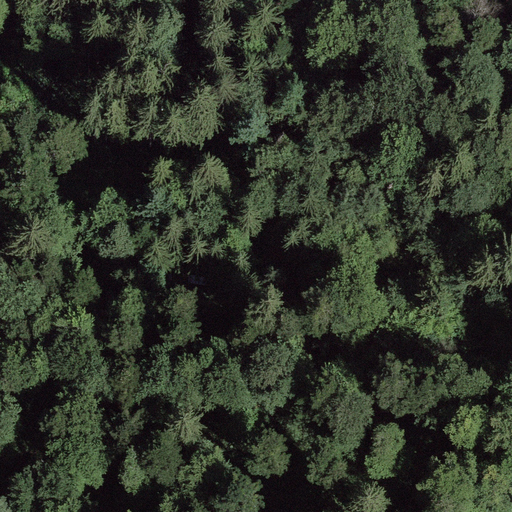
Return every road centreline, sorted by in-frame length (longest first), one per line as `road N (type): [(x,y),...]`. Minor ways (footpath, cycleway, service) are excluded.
road 1 (track): [(0,267),(184,292),(432,311),(511,347)]
road 2 (track): [(0,361),(33,334),(184,292)]
